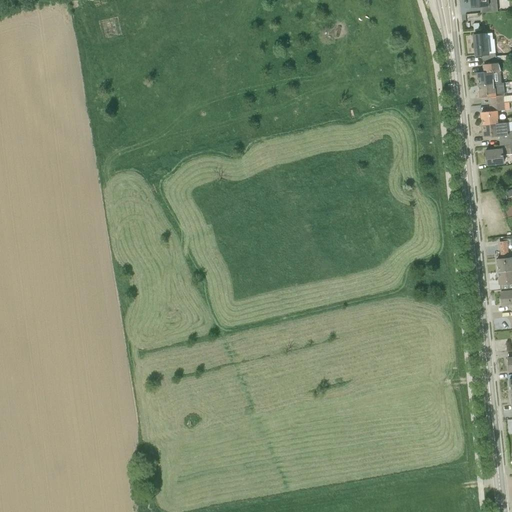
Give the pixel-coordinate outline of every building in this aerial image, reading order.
[(482,61),(497,60),(495,53),(488,54),(487,40),(485,40),(484,34),(473,35),(475,56),(482,55),(482,61)] [(500,83),(499,71),(501,71),(498,63),(484,64),(485,72),(477,73),(478,86),(500,83)] [(488,98),(488,104),(511,101),(511,94),(505,96),(504,83),(500,83),(478,86),(480,98),(488,98)] [(481,112),(483,125),(498,124),(497,119),(498,119),(497,111),(505,110),(509,110),(509,103),(511,102),(511,101),(488,104),(489,112),(481,112)] [(495,146),(511,144),(511,133),(511,131),(508,132),(506,122),(498,124),(483,125),(484,138),(498,136),(499,145),(495,146)] [(503,155),(511,154),(511,144),(495,146),(495,150),(485,151),(487,164),(504,162),(503,155)] [(497,259),(498,272),(511,270),(511,257),(508,258),(507,244),(500,245),(502,259),(497,259)] [(499,285),(502,285),(502,290),(511,289),(511,270),(498,272),(499,285)] [(511,304),(511,311),(511,291),(500,292),(501,305),(511,304)]
